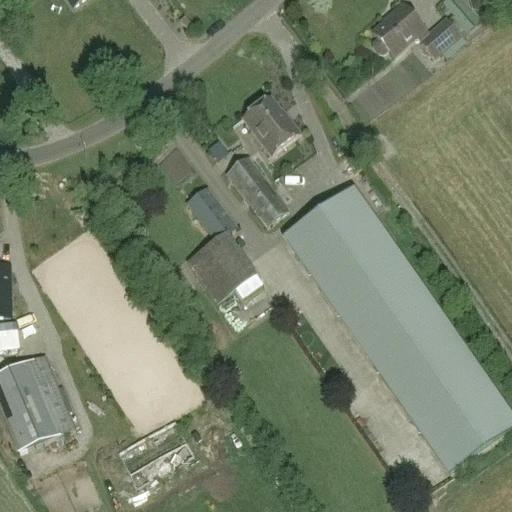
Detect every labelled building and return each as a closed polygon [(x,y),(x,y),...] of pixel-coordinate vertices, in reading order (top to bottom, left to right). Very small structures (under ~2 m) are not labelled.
[(89,0),(65,0),(74,12),(89,0)] [(417,42),(435,64),(480,25),(458,0),(449,0),(442,6),(454,20),(448,25),(447,24),(429,40),(404,10),(392,20),(393,22),(374,37),(379,43),(375,47),(375,52),(380,58),(385,59),(389,55),(394,61),(417,42)] [(511,0),(467,0),(471,13),(472,15),(490,19),(501,5),(511,1),(511,0)] [(272,101),(243,123),(272,160),(302,138),(291,124),(289,125),(272,101)] [(268,232),(289,215),(249,162),(227,178),(268,232)] [(215,246),(186,266),(217,309),(236,297),(242,306),(264,291),(229,238),(238,230),(209,193),(188,209),(215,246)] [(511,421),(353,194),(285,241),(451,479),(511,436),(511,421)] [(0,318),(9,318),(8,289),(4,289),(4,269),(0,268),(0,318)] [(0,353),(18,352),(16,326),(0,327),(0,353)] [(75,434),(46,359),(0,377),(0,408),(19,456),(75,434)]
